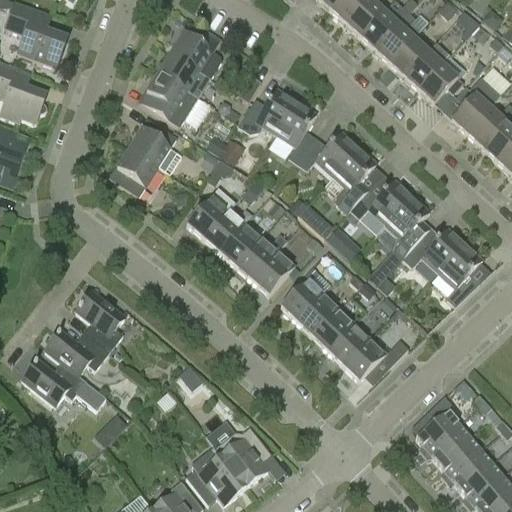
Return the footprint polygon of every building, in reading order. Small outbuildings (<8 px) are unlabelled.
[(55,0),(71,10),(77,0),(55,0)] [(316,0),(314,2),(329,16),(344,0),(316,0)] [(344,30),(368,4),(363,0),(344,0),(329,16),(344,30)] [(359,43),(382,17),(368,4),(344,30),(359,43)] [(404,15),(408,18),(415,11),(408,5),(401,12),(404,15)] [(449,23),(457,13),(447,5),(439,14),(449,23)] [(482,6),(480,5),(478,9),(474,15),(482,20),(488,10),(486,9),(482,6)] [(65,44),(44,36),(49,22),(13,9),(4,34),(23,41),(16,61),(54,75),(65,44)] [(401,12),(394,21),(400,27),(408,18),(404,15),(401,12)] [(501,22),(490,13),(482,23),(492,32),(501,22)] [(373,56),(397,30),(382,17),(359,43),(373,56)] [(464,45),(471,37),(477,30),(464,20),(462,17),(455,25),(465,34),(460,40),(464,45)] [(411,28),(414,24),(408,18),(400,27),(397,30),(373,56),(388,70),(412,44),(419,36),(411,28)] [(218,48),(189,29),(170,59),(209,84),(220,67),(219,62),(212,57),(218,48)] [(477,30),(471,37),(483,46),(488,39),(477,30)] [(511,33),(510,32),(502,42),(511,49),(511,33)] [(403,83),(426,57),(412,44),(388,70),(403,83)] [(494,44),(487,51),(495,59),(501,52),(494,44)] [(426,57),(403,83),(417,96),(441,70),(449,62),(434,49),(426,57)] [(511,58),(503,51),(496,59),(504,66),(511,58)] [(196,103),(200,98),(209,84),(170,59),(158,79),(196,103)] [(462,90),(441,70),(417,96),(432,110),(440,101),(449,109),(454,104),(451,101),(462,90)] [(45,113),(43,110),(42,109),(44,102),(18,92),(23,80),(0,71),(0,102),(5,105),(0,117),(0,121),(18,128),(19,124),(34,130),(39,117),(40,118),(43,117),(45,113)] [(158,79),(139,109),(167,127),(177,134),(196,103),(158,79)] [(250,81),(237,102),(247,108),(260,88),(250,81)] [(465,140),(489,114),(499,103),(479,84),(468,96),(464,93),(454,104),(449,109),(458,117),(450,126),(465,140)] [(257,137),(261,132),(274,140),(294,110),(288,106),(290,103),(276,94),(262,115),(252,109),(237,132),(248,139),(257,137)] [(229,116),(230,109),(225,106),(224,106),(218,109),(217,116),(223,119),(226,118),(229,116)] [(511,113),(508,109),(500,118),(507,124),(511,117),(511,113)] [(296,170),(313,149),(302,141),(316,119),(302,110),(300,113),(294,110),(274,140),(294,153),(287,164),(296,170)] [(480,153),(503,127),(489,114),(465,140),(480,153)] [(157,173),(169,153),(176,143),(147,125),(128,155),(157,173)] [(494,167),(511,147),(511,135),(503,127),(480,153),(494,167)] [(0,186),(12,190),(24,158),(10,153),(15,138),(0,132),(0,186)] [(341,137),(323,156),(313,149),(296,170),(306,177),(314,167),(332,183),(356,156),(351,151),(353,148),(341,137)] [(214,142),(206,154),(216,161),(224,149),(214,142)] [(509,180),(511,176),(511,147),(494,167),(509,180)] [(238,159),(225,151),(218,161),(231,170),(238,159)] [(109,185),(138,203),(157,173),(128,155),(109,185)] [(356,156),(332,183),(342,193),(335,201),(334,210),(345,220),(346,220),(368,196),(359,188),(376,169),(364,158),(361,161),(356,156)] [(201,168),(210,174),(217,164),(208,158),(201,168)] [(229,180),(233,174),(219,165),(206,186),(214,191),(221,180),(224,181),(229,180)] [(394,185),(376,204),(368,196),(346,220),(345,220),(344,221),(353,229),(367,215),(384,231),(409,204),(404,199),(406,196),(394,185)] [(252,186),(246,193),(255,201),(261,195),(252,186)] [(185,231),(202,245),(228,215),(233,209),(217,194),(211,200),(185,231)] [(185,195),(172,199),(175,210),(188,206),(185,195)] [(297,221),(306,210),(298,203),(289,214),(296,221),(297,221)] [(420,244),(412,236),(429,217),(417,206),(414,209),(409,204),(384,231),(395,241),(390,257),(391,258),(389,260),(397,268),(400,265),(401,265),(420,244)] [(274,208),(267,217),(276,224),(283,216),(274,208)] [(218,259),(244,229),(228,215),(202,245),(218,259)] [(235,273),(261,243),(244,229),(218,259),(235,273)] [(325,229),(316,239),(324,246),(332,236),(325,229)] [(446,233),(429,252),(420,244),(401,265),(401,266),(398,269),(405,275),(408,272),(410,273),(419,263),(437,279),(462,252),(456,247),(459,244),(446,233)] [(345,242),(336,234),(325,246),(334,254),(345,242)] [(278,240),(269,250),(261,243),(235,273),(251,287),(277,257),(276,256),(285,246),(278,240)] [(306,250),(316,259),(322,252),(312,243),(306,250)] [(462,252),(437,279),(454,295),(446,304),(456,314),(474,293),(464,285),(482,265),(469,254),(467,257),(462,252)] [(328,274),(336,265),(326,256),(318,265),(328,274)] [(277,257),(251,287),(268,302),(294,272),(277,257)] [(381,279),(378,276),(376,274),(366,285),(376,293),(385,283),(381,279)] [(353,281),(347,287),(356,294),(361,289),(353,281)] [(295,328),(323,299),(307,284),(279,312),(295,328)] [(365,305),(372,297),(363,289),(356,296),(365,305)] [(91,297),(75,317),(93,332),(86,341),(108,359),(122,340),(115,335),(124,323),(91,297)] [(311,343),(339,314),(323,299),(295,328),(311,343)] [(386,304),(379,311),(388,320),(395,313),(386,304)] [(326,358),(354,329),(339,314),(311,343),(326,358)] [(342,373),(370,344),(354,329),(326,358),(342,373)] [(44,356),(62,371),(77,382),(86,371),(94,377),(108,359),(86,341),(79,351),(60,336),(44,356)] [(370,344),(342,373),(358,388),(380,366),(389,375),(408,355),(399,347),(386,360),(370,344)] [(62,371),(55,381),(36,366),(20,386),(53,412),(63,401),(70,406),(75,401),(94,416),(104,403),(77,382),(62,371)] [(478,401),(471,407),(477,414),(484,407),(478,401)] [(430,430),(414,444),(420,450),(417,456),(419,457),(422,460),(458,430),(447,417),(453,412),(443,402),(423,422),(430,430)] [(483,421),(490,414),(484,407),(477,414),(483,421)] [(115,443),(126,432),(116,420),(104,431),(115,443)] [(501,426),(493,432),(500,439),(507,433),(501,426)] [(437,470),(469,443),(458,430),(422,460),(425,463),(425,465),(431,464),(437,470)] [(220,462),(245,494),(267,476),(261,468),(270,461),(248,433),(238,441),(242,446),(220,462)] [(506,446),(511,440),(511,438),(507,433),(500,439),(506,446)] [(444,486),(479,456),(469,443),(437,470),(442,476),(439,482),(441,482),(444,486)] [(458,496),(490,469),(479,456),(444,486),(446,489),(447,491),(453,489),(458,496)] [(206,511),(216,503),(222,511),(245,494),(220,462),(199,479),(195,475),(184,483),(206,511)] [(465,511),(501,481),(490,469),(458,496),(463,502),(461,508),(462,508),(465,511)] [(490,511),(511,494),(501,481),(465,511),(490,511)] [(169,495),(173,499),(156,511),(199,511),(180,487),(169,495)] [(511,511),(511,494),(490,511),(511,511)]
